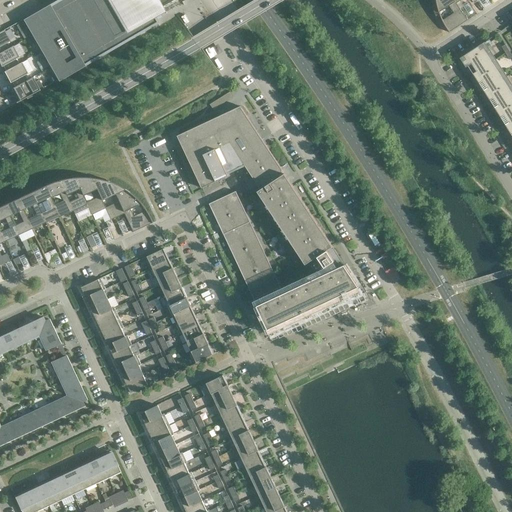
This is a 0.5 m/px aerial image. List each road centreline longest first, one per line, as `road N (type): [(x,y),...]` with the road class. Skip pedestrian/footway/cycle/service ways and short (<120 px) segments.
road 1 (residential): [(206,0),(392,292),(507,511)]
road 2 (residential): [(321,511),(182,219)]
road 3 (secondary): [(0,153),(268,0)]
road 4 (residential): [(163,511),(55,279)]
road 5 (residential): [(511,192),(430,60),(510,0)]
road 6 (residential): [(55,279),(182,219)]
